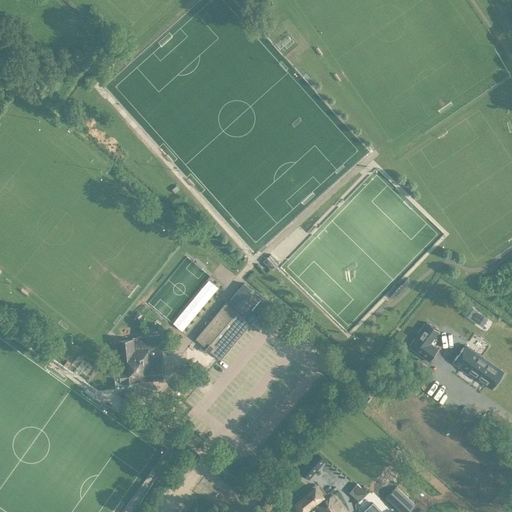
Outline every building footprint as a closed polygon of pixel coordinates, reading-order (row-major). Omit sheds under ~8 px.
[(311,190),(302,197),(308,206),(317,200),(311,190)] [(195,309),(215,290),(211,285),(216,281),(211,275),(186,299),(195,309)] [(238,306),(244,311),(259,293),(260,293),(244,280),(229,298),(238,306)] [(206,344),(204,346),(208,349),(210,347),(220,356),(267,300),(259,293),(244,311),(238,306),(237,308),(206,344)] [(237,308),(226,299),(212,316),(213,317),(211,319),(210,318),(195,335),(206,344),(237,308)] [(481,323),(487,315),(473,305),(467,313),(481,323)] [(426,319),(409,343),(429,358),(438,346),(430,340),(439,328),(426,319)] [(135,336),(132,337),(117,338),(121,379),(162,375),(160,360),(162,360),(161,345),(160,331),(135,334),(135,336)] [(503,368),(500,366),(465,341),(453,358),(491,385),(503,368)] [(309,476),(326,456),(326,455),(326,456),(316,447),(298,467),(299,467),(309,475),(308,476),(309,476)] [(317,469),(330,487),(345,475),(331,458),(317,469)] [(355,494),(362,486),(353,479),(346,487),(355,494)] [(402,511),(405,511),(415,502),(396,483),(385,495),(402,511)] [(348,511),(333,492),(324,499),(321,496),(323,494),(317,485),(300,498),(307,507),(317,499),(319,502),(317,504),(323,511),(348,511)] [(372,499),(359,511),(358,511),(383,511),(384,511),(372,499)]
